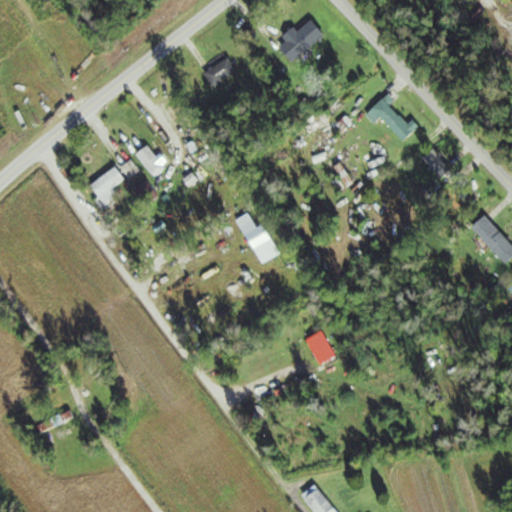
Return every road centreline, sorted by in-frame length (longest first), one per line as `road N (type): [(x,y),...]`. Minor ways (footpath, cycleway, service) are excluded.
road 1 (tertiary): [(0,190),(232,0)]
road 2 (residential): [(511,186),(339,0)]
